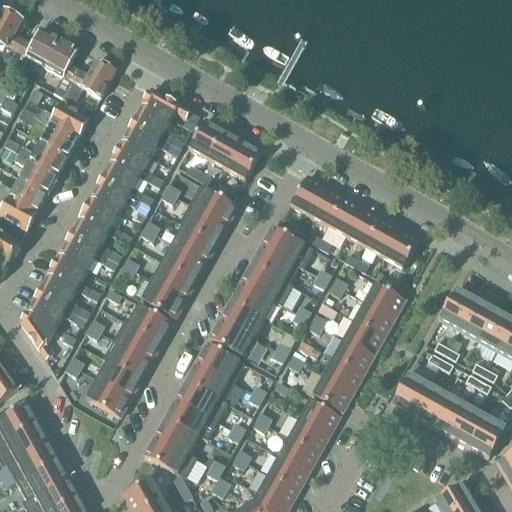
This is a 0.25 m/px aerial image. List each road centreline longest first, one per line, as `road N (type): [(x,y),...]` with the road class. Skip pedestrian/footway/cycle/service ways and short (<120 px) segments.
road 1 (residential): [(103,511),(223,261),(252,247),(310,149)]
road 2 (residential): [(0,303),(29,250),(63,230),(155,60)]
road 3 (residential): [(511,271),(310,149)]
road 4 (residential): [(326,511),(379,428),(396,428),(488,478)]
road 5 (residential): [(310,149),(155,60)]
road 6 (residential): [(155,60),(44,0)]
